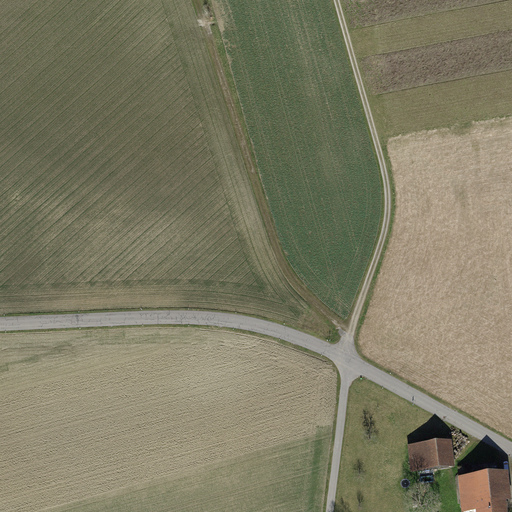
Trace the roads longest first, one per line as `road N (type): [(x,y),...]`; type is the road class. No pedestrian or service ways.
road 1 (track): [(198,0),(284,264),(350,335)]
road 2 (track): [(348,359),(387,201),(337,0)]
road 3 (tertiary): [(0,324),(234,322),(348,359)]
road 4 (tertiary): [(348,359),(511,450)]
road 5 (residential): [(330,511),(348,359)]
